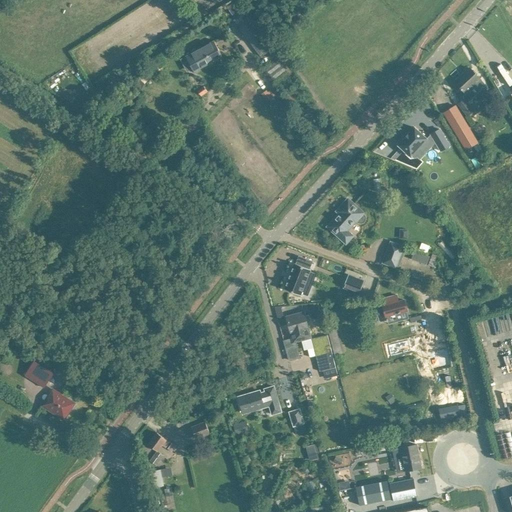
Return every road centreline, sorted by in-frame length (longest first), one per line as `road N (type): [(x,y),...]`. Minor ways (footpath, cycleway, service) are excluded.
road 1 (unclassified): [(276,234),(487,0)]
road 2 (unclassified): [(68,511),(250,268)]
road 3 (residential): [(453,311),(443,300),(276,234)]
road 4 (unclassified): [(492,477),(459,484),(439,468),(445,443),(462,438),(486,457)]
